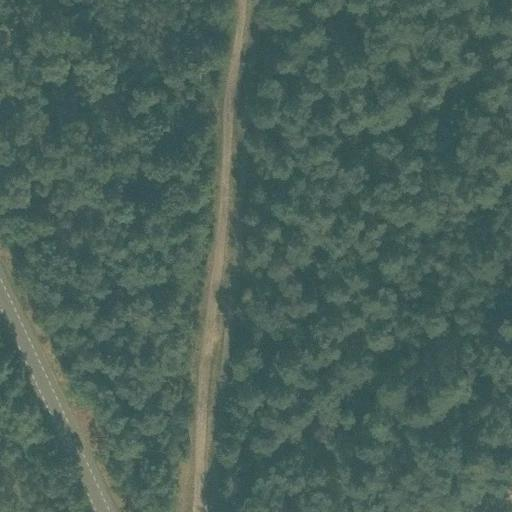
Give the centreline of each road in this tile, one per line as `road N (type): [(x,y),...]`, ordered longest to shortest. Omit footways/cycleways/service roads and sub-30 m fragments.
road 1 (track): [(193,511),(236,0)]
road 2 (tertiary): [(98,511),(0,305)]
